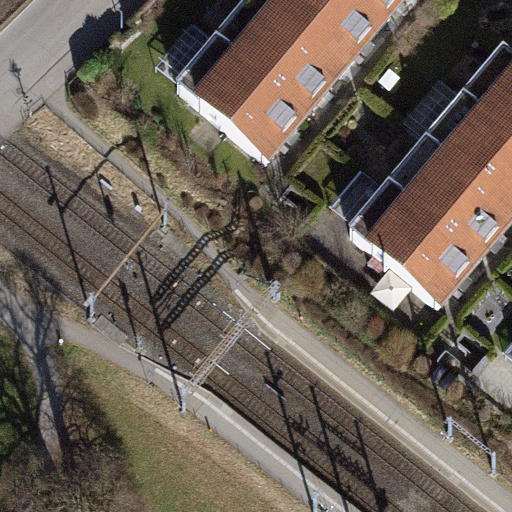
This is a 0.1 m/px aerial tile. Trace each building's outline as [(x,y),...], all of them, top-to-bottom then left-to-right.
[(243,0),(238,7),(342,88),(377,43),(321,0),(243,0)] [(321,0),(377,43),(410,0),(321,0)] [(201,54),(305,135),(342,88),(238,7),(201,54)] [(201,54),(165,101),(268,181),(305,135),(201,54)] [(511,88),(483,66),(449,109),(511,157),(511,88)] [(414,154),(511,229),(511,157),(449,109),(414,154)] [(377,201),(481,281),(511,241),(511,229),(414,154),(377,201)] [(377,201),(341,247),(444,328),(481,281),(377,201)]
